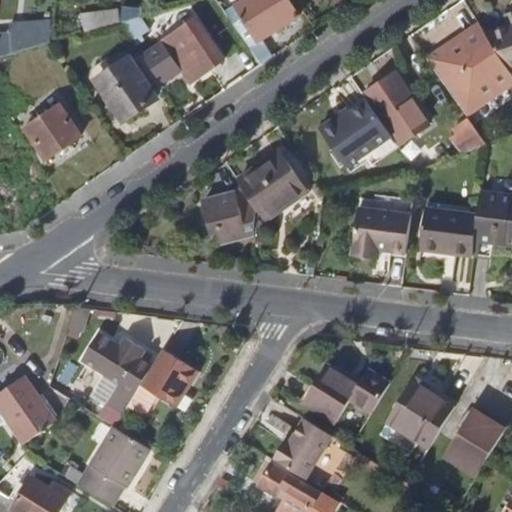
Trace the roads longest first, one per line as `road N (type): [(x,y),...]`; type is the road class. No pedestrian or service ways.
road 1 (residential): [(408,0),(18,271)]
road 2 (residential): [(18,271),(297,301)]
road 3 (residential): [(168,511),(297,301)]
road 4 (residential): [(297,301),(511,329)]
